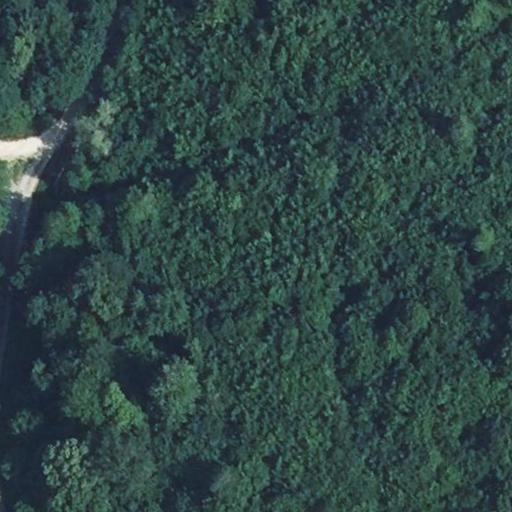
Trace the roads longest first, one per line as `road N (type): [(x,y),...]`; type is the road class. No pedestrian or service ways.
road 1 (track): [(46,170),(129,0)]
road 2 (track): [(0,339),(14,264),(46,170)]
